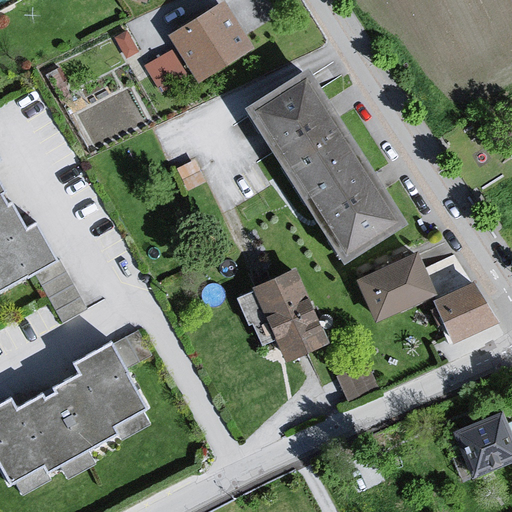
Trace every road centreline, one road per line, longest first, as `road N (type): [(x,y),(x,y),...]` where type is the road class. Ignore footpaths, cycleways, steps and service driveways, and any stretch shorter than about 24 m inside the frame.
road 1 (residential): [(511,348),(168,511)]
road 2 (residential): [(316,0),(511,301)]
